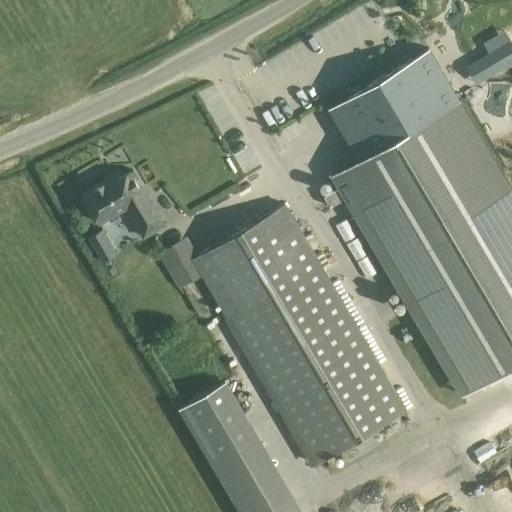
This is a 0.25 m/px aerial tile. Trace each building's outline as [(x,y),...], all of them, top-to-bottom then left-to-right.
[(375,0),(367,0),(257,66),(266,81),(383,12),(375,0)] [(490,77),(511,63),(511,42),(511,40),(489,53),(479,59),(490,77)] [(429,47),(347,96),(378,147),(460,99),(433,54),(429,47)] [(217,80),(198,88),(223,144),(241,137),(217,80)] [(378,147),(331,174),(460,394),(511,363),(511,187),(460,99),(378,147)] [(116,172),(81,193),(98,222),(125,206),(143,236),(164,224),(132,169),(119,177),(116,172)] [(182,285),(202,273),(315,462),(405,409),(283,203),(173,268),(182,285)] [(88,237),(102,262),(116,254),(102,229),(88,237)] [(224,381),(179,407),(210,458),(254,432),(224,381)] [(301,511),(254,432),(210,458),(241,511),(301,511)] [(389,471),(393,481),(421,472),(417,461),(389,471)]
